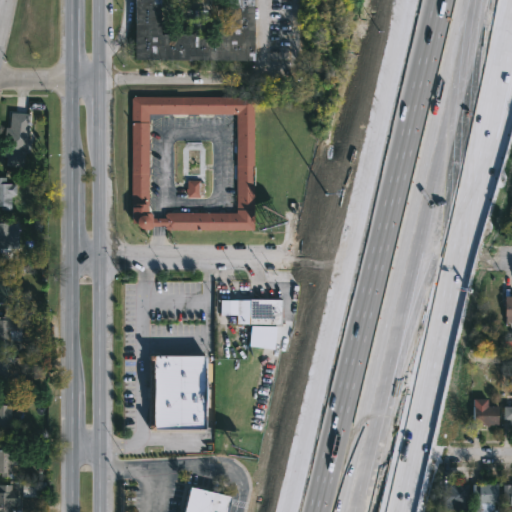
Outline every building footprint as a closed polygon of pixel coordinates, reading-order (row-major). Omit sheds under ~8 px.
[(249,0),(249,59),(130,59),(130,0),(249,0)] [(289,0),(289,46),(268,46),(267,0),(289,0)] [(250,96),(251,230),(166,231),(166,226),(147,226),(147,228),(137,228),(131,223),(129,219),(128,207),(128,96),(250,96)] [(26,126),(25,139),(35,141),(32,167),(5,164),(6,156),(3,156),(6,127),(8,127),(10,112),(28,114),(26,126)] [(0,177),(5,177),(5,183),(15,183),(15,195),(9,195),(9,207),(0,207),(0,177)] [(2,252),(0,252),(0,222),(10,222),(10,247),(2,248),(2,252)] [(0,269),(11,270),(11,280),(14,280),(14,295),(5,295),(5,303),(0,303),(0,269)] [(511,294),(511,322),(502,322),(503,296),(509,296),(509,294),(511,294)] [(279,327),(245,326),(246,298),(279,298),(279,327)] [(8,328),(8,347),(0,347),(0,314),(19,315),(19,328),(8,328)] [(150,356),(198,355),(199,427),(151,428),(150,356)] [(1,385),(0,384),(0,358),(18,358),(18,378),(1,378),(1,385)] [(486,399),(486,406),(496,406),(496,425),(470,425),(470,399),(486,399)] [(9,430),(0,430),(0,405),(9,405),(9,430)] [(511,407),(511,425),(508,425),(508,420),(502,420),(502,407),(511,407)] [(0,443),(4,444),(4,450),(9,451),(9,470),(5,469),(4,477),(0,477),(0,443)] [(0,511),(0,485),(9,486),(9,490),(14,491),(14,507),(9,507),(9,511),(0,511)] [(466,485),(465,503),(440,503),(440,491),(446,491),(446,485),(466,485)] [(478,511),(470,511),(470,485),(495,485),(495,504),(478,504),(478,511)] [(511,485),(511,511),(507,511),(507,503),(501,503),(501,486),(508,486),(508,488),(511,487),(511,485)] [(225,496),(221,511),(179,511),(185,488),(225,496)]
